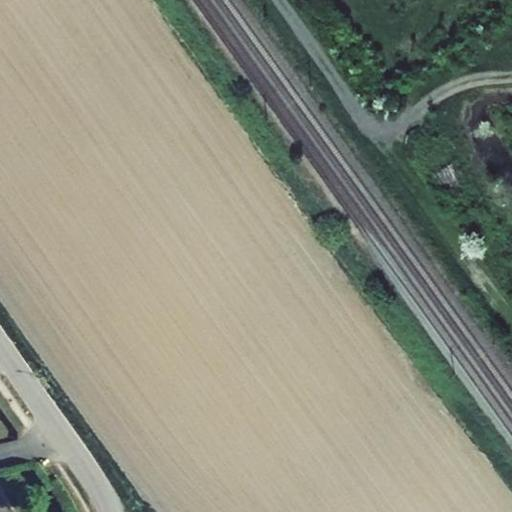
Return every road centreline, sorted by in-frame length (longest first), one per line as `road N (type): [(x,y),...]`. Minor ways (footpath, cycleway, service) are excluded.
road 1 (track): [(511,75),(446,90),(381,130),(366,124),(277,0)]
road 2 (residential): [(106,511),(0,348)]
